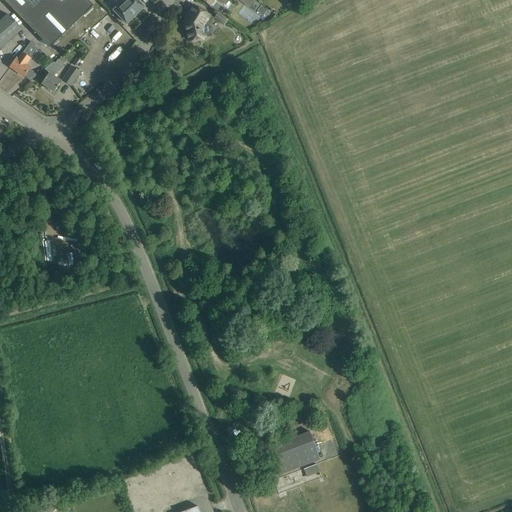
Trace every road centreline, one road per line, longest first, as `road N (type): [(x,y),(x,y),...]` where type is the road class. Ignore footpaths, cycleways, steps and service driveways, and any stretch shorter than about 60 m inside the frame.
road 1 (unclassified): [(240,511),(116,202),(49,132)]
road 2 (unclassified): [(49,132),(132,66),(168,0)]
